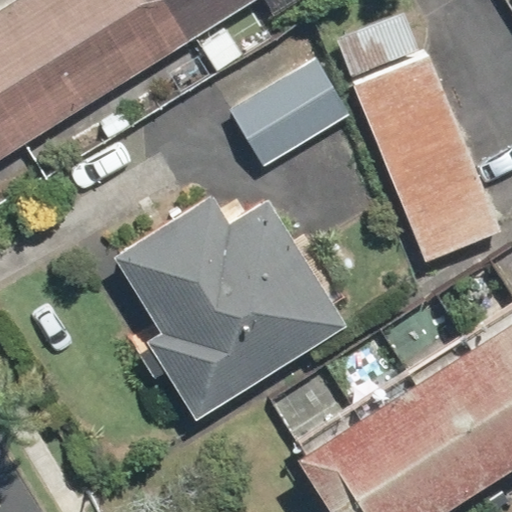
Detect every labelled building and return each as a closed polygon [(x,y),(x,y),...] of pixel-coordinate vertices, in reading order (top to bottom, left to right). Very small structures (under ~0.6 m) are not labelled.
[(7,0),(0,5),(0,154),(243,0),(7,0)] [(340,0),(320,7),(342,69),(412,44),(396,0),(340,0)] [(226,106),(261,163),(346,111),(310,54),(226,106)] [(427,54),(353,82),(419,255),(493,227),(427,54)] [(109,252),(157,325),(141,335),(189,413),(340,322),(292,244),(261,194),(223,216),(205,189),(109,252)] [(511,308),(290,456),(327,511),(425,511),(511,454),(511,308)]
